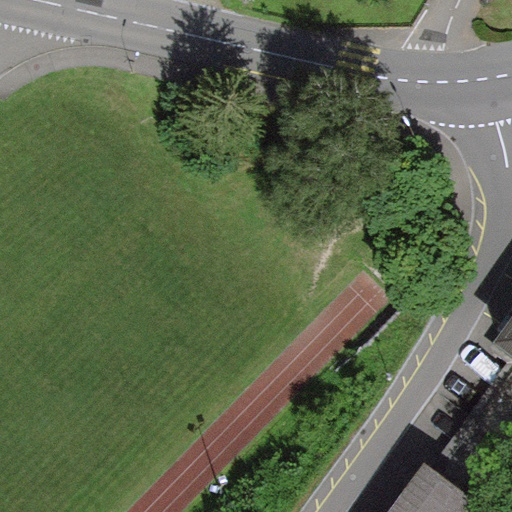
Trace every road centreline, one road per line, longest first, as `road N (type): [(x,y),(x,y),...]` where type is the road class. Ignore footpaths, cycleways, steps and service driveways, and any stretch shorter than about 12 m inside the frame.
road 1 (residential): [(487,79),(508,164),(509,215),(469,290),(319,511)]
road 2 (residential): [(428,83),(356,75),(33,0)]
